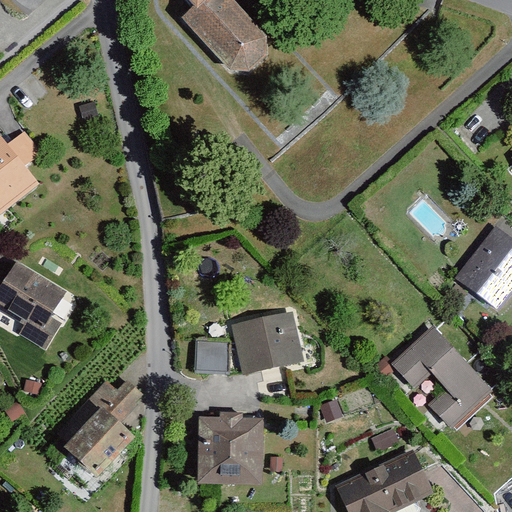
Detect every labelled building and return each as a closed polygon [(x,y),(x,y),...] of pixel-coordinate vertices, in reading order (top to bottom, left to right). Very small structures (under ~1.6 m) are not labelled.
[(265,33),(234,0),(181,0),(188,7),(179,15),(228,68),(248,70),(266,52),(265,33)] [(0,219),(31,194),(15,175),(35,158),(19,140),(1,155),(0,153),(0,219)] [(511,256),(490,240),(450,294),(491,324),(511,296),(511,256)] [(16,337),(45,353),(62,323),(49,316),(62,295),(16,268),(0,295),(0,309),(24,323),(16,337)] [(293,310),(230,324),(242,378),(274,371),(306,364),(293,310)] [(423,324),(375,366),(404,400),(422,383),(440,403),(426,415),(449,442),(493,404),(423,324)] [(197,372),(228,373),(229,342),(198,340),(197,372)] [(115,398),(100,385),(47,446),(93,487),(127,448),(113,435),(145,399),(127,384),(115,398)] [(257,486),(262,420),(201,416),(197,482),(257,486)] [(424,511),(402,465),(330,498),(336,511),(424,511)]
